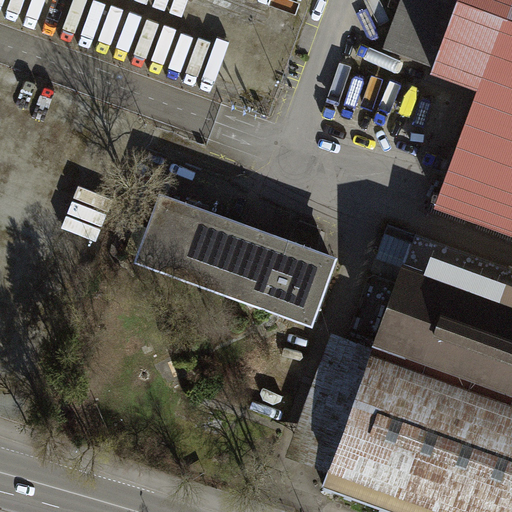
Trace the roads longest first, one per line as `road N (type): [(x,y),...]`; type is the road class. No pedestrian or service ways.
road 1 (unclassified): [(349,0),(283,179),(511,261)]
road 2 (tertiary): [(159,511),(0,446)]
